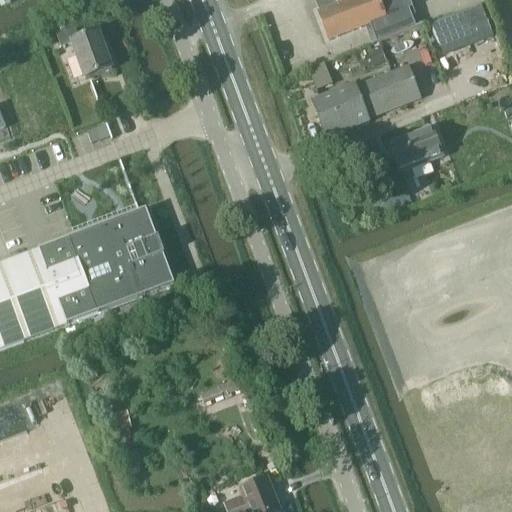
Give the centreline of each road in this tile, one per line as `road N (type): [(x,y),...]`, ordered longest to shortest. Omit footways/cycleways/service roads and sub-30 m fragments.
road 1 (primary): [(396,511),(204,0)]
road 2 (unclassified): [(168,0),(357,511)]
